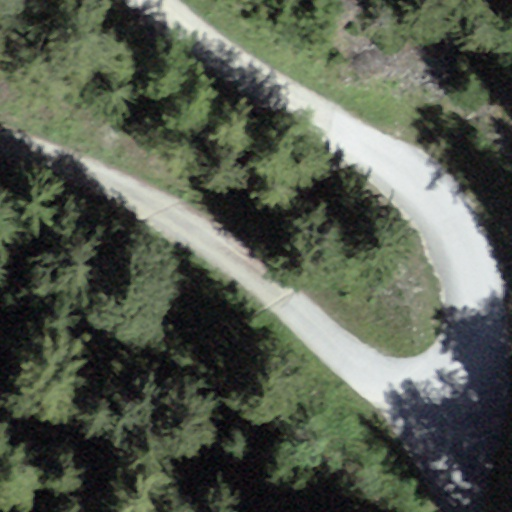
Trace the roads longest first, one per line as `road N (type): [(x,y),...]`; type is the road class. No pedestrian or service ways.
road 1 (track): [(0,152),(123,197),(229,260),(308,336),(405,398),(462,351),(463,281),(430,213),(198,45),(155,0)]
road 2 (track): [(405,398),(457,511)]
